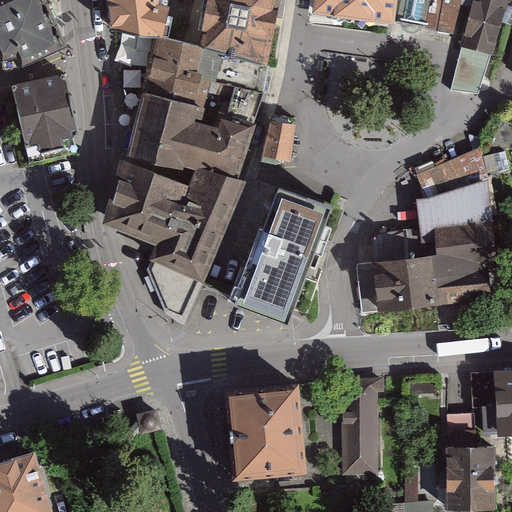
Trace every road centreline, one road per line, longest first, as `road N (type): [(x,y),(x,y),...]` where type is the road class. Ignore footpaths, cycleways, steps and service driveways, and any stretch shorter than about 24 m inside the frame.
road 1 (residential): [(85,0),(106,246),(151,360),(166,371)]
road 2 (residential): [(446,112),(435,59),(417,50),(289,35)]
road 3 (residential): [(346,353),(340,275),(363,171)]
road 4 (tertiary): [(166,371),(346,353)]
road 5 (tertiary): [(0,423),(166,371)]
road 6 (residential): [(289,35),(312,131),(339,164),(363,171)]
road 7 (tertiary): [(346,353),(511,347)]
road 8 (residential): [(166,371),(186,406),(212,511)]
